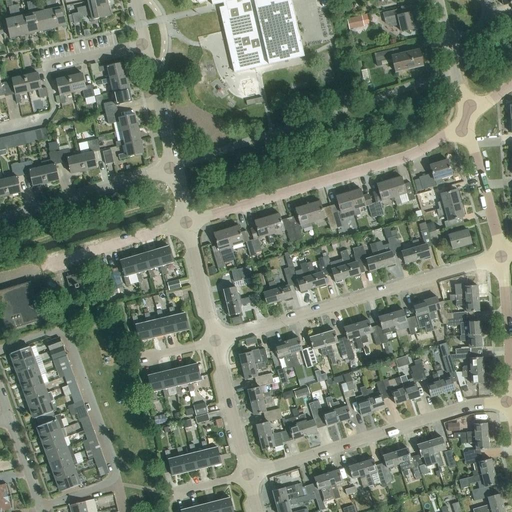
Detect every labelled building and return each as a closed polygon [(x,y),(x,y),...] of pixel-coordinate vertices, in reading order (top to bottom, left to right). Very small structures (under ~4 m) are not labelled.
[(37,0),(32,1),(39,32),(44,30),(45,32),(48,31),(43,11),(39,12),(37,0)] [(45,0),(48,10),(43,11),(48,31),(51,30),(51,29),(57,28),(50,0),(45,0)] [(55,0),(50,0),(57,28),(62,26),(63,28),(67,27),(62,7),(57,8),(55,0)] [(89,6),(77,9),(78,13),(109,7),(107,0),(94,0),(88,1),(89,6)] [(235,72),(306,56),(292,0),(212,0),(213,5),(224,3),(225,6),(220,7),(235,72)] [(511,0),(501,0),(503,6),(510,4),(511,10),(511,9),(511,0)] [(29,14),(25,15),(30,35),(33,35),(32,33),(39,32),(32,1),(27,2),(29,14)] [(18,4),(13,6),(20,36),(26,34),(26,36),(30,35),(25,15),(21,16),(18,4)] [(11,19),(7,20),(11,39),(14,39),(14,37),(20,36),(13,6),(9,7),(11,19)] [(78,13),(72,15),(74,24),(81,23),(80,18),(89,16),(90,21),(112,16),(112,12),(110,12),(109,7),(78,13)] [(390,27),(400,25),(402,32),(415,29),(411,13),(403,15),(402,9),(383,13),(385,24),(390,27)] [(347,19),(349,30),(364,26),(361,16),(347,19)] [(396,72),(424,66),(420,50),(396,55),(394,49),(375,53),(378,67),(383,66),(381,60),(392,57),(396,72)] [(110,80),(126,76),(124,63),(108,67),(108,66),(99,68),(100,73),(108,71),(110,79),(110,80)] [(45,97),(43,88),(42,89),(39,73),(26,76),(29,92),(38,90),(40,98),(45,97)] [(83,74),(70,77),(74,92),(83,90),(85,98),(95,96),(92,85),(85,86),(83,74)] [(13,79),(13,81),(7,83),(10,96),(15,95),(17,103),(22,102),(20,94),(29,92),(26,76),(13,79)] [(129,89),(126,76),(110,80),(110,79),(102,81),(103,85),(111,84),(113,92),(121,91),(129,89)] [(74,92),(70,77),(57,80),(60,95),(62,104),(66,103),(64,94),(74,92)] [(7,83),(1,84),(0,78),(0,93),(1,96),(5,95),(5,97),(10,96),(7,83)] [(132,102),(129,89),(121,91),(113,92),(115,102),(104,104),(106,114),(118,111),(117,105),(132,102)] [(263,102),(262,97),(246,101),(247,106),(263,102)] [(122,131),(138,127),(135,114),(119,118),(118,111),(106,114),(109,124),(120,121),(122,131)] [(361,126),(372,123),(370,118),(360,121),(361,126)] [(117,146),(125,145),(125,144),(141,140),(138,127),(122,131),(124,140),(116,142),(117,146)] [(43,141),(41,129),(35,131),(38,142),(43,141)] [(35,131),(29,132),(32,144),(38,142),(35,131)] [(29,132),(24,133),(27,145),(32,144),(29,132)] [(27,145),(24,133),(18,134),(21,146),(27,145)] [(21,146),(18,134),(12,136),(15,147),(21,146)] [(7,137),(1,138),(4,150),(10,149),(7,137)] [(81,155),(85,171),(98,168),(94,152),(100,151),(98,139),(87,142),(90,153),(81,155)] [(142,155),(142,153),(143,153),(141,140),(125,144),(125,145),(127,153),(119,155),(120,159),(129,157),(128,156),(136,155),(136,156),(142,155)] [(71,174),(85,171),(81,155),(72,157),(70,149),(60,151),(62,163),(68,161),(71,174)] [(105,165),(114,163),(111,150),(103,152),(105,165)] [(49,153),(51,160),(42,162),(43,167),(47,183),(59,180),(56,164),(62,163),(60,151),(49,153)] [(433,175),(424,177),(419,179),(423,189),(436,185),(436,186),(443,184),(442,178),(452,175),(447,160),(430,166),(433,175)] [(43,167),(34,169),(32,161),(22,163),(24,175),(31,174),(34,186),(47,183),(43,167)] [(5,179),(8,195),(21,192),(18,177),(24,175),(22,163),(12,165),(14,177),(5,179)] [(401,202),(400,198),(399,195),(406,193),(408,201),(414,199),(409,182),(403,184),(401,176),(389,180),(395,200),(396,204),(401,202)] [(0,196),(8,195),(5,179),(0,180),(0,196)] [(382,201),(382,200),(390,198),(391,201),(395,200),(389,180),(377,183),(379,191),(373,193),(376,203),(374,204),(378,216),(383,215),(379,202),(382,201)] [(360,188),(348,192),(353,209),(355,215),(355,216),(360,215),(358,208),(365,205),(366,207),(368,206),(372,218),(378,216),(374,204),(372,204),(369,194),(362,196),(360,188)] [(439,197),(437,190),(417,195),(419,202),(439,197)] [(438,204),(440,209),(461,204),(459,197),(461,197),(459,191),(458,191),(457,190),(440,195),(443,202),(438,204)] [(338,204),(330,206),(337,228),(343,227),(341,220),(355,215),(353,209),(348,192),(336,196),(338,204)] [(319,201),(307,205),(313,221),(324,218),(325,219),(327,218),(331,230),(337,228),(330,206),(322,209),(319,201)] [(462,209),(461,204),(440,209),(440,210),(437,210),(438,217),(446,215),(448,221),(444,222),(445,228),(455,225),(454,220),(465,217),(464,215),(465,215),(464,209),(462,209)] [(295,208),(297,216),(290,218),(297,241),(302,239),(299,230),(314,226),(313,222),(313,221),(307,205),(295,208)] [(290,218),(281,221),(278,213),(267,217),(272,234),(284,230),(284,231),(286,230),(290,243),(297,241),(290,218)] [(250,229),(254,240),(251,240),(256,253),(262,252),(257,239),(267,236),(270,244),(274,242),(272,234),(267,217),(254,221),(256,227),(250,229)] [(226,229),(231,246),(243,243),(238,226),(226,229)] [(224,267),(221,256),(228,254),(233,253),(231,246),(226,229),(213,233),(217,246),(212,248),(218,269),(224,267)] [(428,247),(433,246),(430,235),(429,233),(428,230),(421,232),(424,245),(420,246),(418,240),(412,241),(413,246),(414,246),(418,260),(424,258),(425,260),(431,258),(428,247)] [(453,249),(472,244),(468,230),(449,236),(453,249)] [(430,235),(433,246),(439,244),(436,231),(429,233),(430,235)] [(397,236),(392,237),(397,253),(402,251),(397,236)] [(395,266),(392,255),(397,254),(397,253),(392,237),(387,239),(389,244),(383,246),(381,242),(375,243),(383,268),(389,266),(390,267),(395,266)] [(256,253),(251,240),(245,242),(250,257),(256,255),(256,253)] [(370,245),(373,257),(367,259),(365,251),(364,252),(362,246),(358,247),(363,264),(368,263),(371,273),(377,271),(376,270),(383,268),(375,243),(370,245)] [(169,246),(157,250),(162,266),(160,266),(162,275),(167,273),(165,265),(174,262),(169,246)] [(409,250),(402,252),(406,266),(412,264),(412,262),(418,260),(414,246),(413,246),(409,247),(409,250)] [(355,262),(351,264),(347,250),(340,253),(342,260),(348,278),(355,276),(355,278),(361,276),(358,266),(363,264),(358,247),(352,249),(354,254),(353,255),(355,262)] [(162,266),(157,250),(145,254),(149,270),(148,270),(151,278),(155,277),(152,269),(160,266),(162,266)] [(149,270),(145,254),(132,257),(137,273),(136,274),(138,282),(143,281),(140,272),(148,270),(149,270)] [(304,278),(297,280),(291,259),(289,259),(288,255),(285,256),(288,268),(289,268),(294,285),(298,284),(301,294),(307,292),(307,290),(314,288),(306,264),(306,263),(300,265),(304,278)] [(328,275),(333,273),(336,283),(342,282),(341,280),(348,278),(342,260),(330,263),(328,256),(323,258),(328,275)] [(137,273),(132,257),(120,261),(125,276),(124,276),(126,286),(131,284),(128,276),(136,274),(137,273)] [(326,286),(323,276),(328,275),(323,258),(318,259),(320,265),(318,265),(321,273),(315,275),(311,262),(306,264),(314,288),(320,287),(320,288),(326,286)] [(123,288),(117,268),(107,271),(112,291),(123,288)] [(281,288),(280,286),(277,275),(272,277),(273,282),(274,282),(275,288),(279,302),(286,300),(286,302),(292,300),(289,287),(294,285),(289,268),(288,268),(283,270),(288,286),(281,288)] [(78,285),(82,284),(79,273),(66,277),(69,288),(74,286),(75,289),(79,288),(78,285)] [(262,274),(255,275),(258,287),(265,285),(262,274)] [(249,284),(248,279),(235,283),(236,288),(249,284)] [(181,288),(179,280),(167,283),(169,291),(181,288)] [(0,291),(0,310),(2,318),(6,331),(42,320),(30,282),(0,291)] [(268,283),(270,289),(271,291),(263,293),(267,307),(274,305),(273,304),(279,302),(275,288),(274,282),(273,282),(268,283)] [(455,295),(449,295),(450,301),(456,301),(478,299),(477,286),(466,287),(466,284),(454,285),(455,295)] [(240,300),(239,294),(237,295),(236,287),(222,290),(223,297),(225,296),(226,303),(240,300)] [(181,290),(170,293),(172,299),(183,296),(181,290)] [(240,305),(242,305),(255,302),(256,307),(262,306),(259,295),(240,300),(226,303),(228,309),(226,310),(228,316),(242,313),(240,305)] [(436,318),(434,313),(434,311),(438,310),(443,325),(448,324),(447,318),(447,313),(443,301),(439,303),(437,297),(424,301),(430,320),(436,318)] [(478,299),(456,301),(456,307),(466,306),(467,312),(479,311),(478,299)] [(416,316),(411,318),(414,328),(419,327),(419,329),(424,327),(426,333),(434,331),(430,320),(424,301),(412,305),(416,316)] [(172,316),(176,332),(189,329),(185,313),(175,316),(173,307),(169,308),(171,316),(172,316)] [(164,335),(176,332),(172,316),(171,316),(163,318),(161,310),(156,311),(158,319),(160,319),(164,335)] [(416,334),(411,318),(406,319),(404,310),(391,314),(395,328),(397,332),(409,328),(411,336),(416,334)] [(152,338),(164,335),(160,319),(158,319),(151,321),(149,313),(144,314),(146,322),(148,322),(152,338)] [(381,327),(376,329),(381,344),(388,342),(386,334),(396,331),(396,332),(397,332),(395,328),(391,314),(378,318),(381,327)] [(139,341),(152,338),(148,322),(146,322),(139,324),(136,315),(132,317),(134,326),(135,326),(139,341)] [(98,321),(96,316),(85,320),(86,325),(98,321)] [(454,325),(460,325),(460,336),(462,335),(481,334),(480,321),(467,322),(467,317),(465,317),(454,318),(454,325)] [(381,344),(376,329),(372,330),(369,321),(356,324),(362,344),(368,342),(365,335),(372,333),(376,346),(381,344)] [(362,344),(356,324),(344,328),(346,337),(342,339),(347,355),(349,362),(355,361),(349,340),(355,338),(358,349),(363,348),(362,344)] [(335,358),(332,347),(331,345),(337,343),(341,356),(347,355),(342,339),(337,340),(334,331),(322,334),(329,359),(335,358)] [(321,348),(321,350),(325,365),(330,363),(329,359),(322,334),(309,338),(312,347),(307,349),(310,360),(312,365),(317,364),(313,351),(321,348)] [(460,341),(467,341),(469,341),(469,347),(461,348),(461,349),(455,350),(456,354),(472,353),(471,348),(482,347),(481,334),(462,335),(462,336),(460,336),(460,341)] [(49,352),(63,347),(59,338),(46,342),(46,343),(49,352)] [(295,352),(301,351),(306,369),(312,367),(312,365),(310,360),(307,349),(302,350),(299,338),(286,342),(294,367),(299,366),(295,352)] [(286,342),(274,346),(277,358),(278,359),(283,358),(287,370),(294,367),(286,342)] [(383,344),(387,358),(388,357),(388,358),(396,356),(396,353),(393,354),(390,346),(388,347),(387,343),(383,344)] [(14,364),(33,357),(29,347),(11,354),(13,359),(12,361),(13,363),(14,364)] [(63,347),(49,352),(52,361),(66,356),(63,347)] [(239,355),(242,367),(267,361),(264,349),(239,355)] [(470,366),(469,366),(464,366),(462,368),(462,372),(483,370),(483,357),(472,358),(472,353),(456,354),(456,355),(450,355),(451,361),(456,360),(470,359),(470,366)] [(449,355),(442,357),(447,373),(454,370),(449,355)] [(36,366),(33,357),(14,364),(18,373),(36,366)] [(256,370),(258,369),(258,371),(266,369),(264,362),(268,361),(267,361),(242,367),(245,380),(254,378),(256,382),(266,380),(272,378),(270,374),(258,377),(256,370)] [(197,364),(184,367),(189,384),(187,384),(189,392),(194,391),(193,383),(201,381),(197,364)] [(419,375),(421,381),(426,379),(422,364),(416,366),(419,375)] [(444,379),(440,365),(434,367),(437,374),(444,393),(456,389),(452,377),(444,379)] [(40,375),(36,366),(18,373),(18,374),(17,375),(18,378),(20,378),(21,382),(40,375)] [(419,375),(416,366),(411,368),(413,374),(411,375),(414,383),(421,381),(419,375)] [(182,394),(180,386),(187,384),(189,384),(184,367),(172,370),(177,387),(175,387),(177,395),(182,394)] [(64,377),(62,371),(60,368),(56,370),(59,379),(64,377)] [(287,383),(283,368),(277,370),(281,384),(287,383)] [(170,397),(168,389),(175,387),(177,387),(172,370),(160,373),(164,390),(163,390),(165,398),(170,397)] [(463,378),(471,377),(472,384),(484,383),(483,370),(462,372),(455,373),(460,387),(466,385),(463,378)] [(157,400),(155,392),(163,390),(164,390),(160,373),(148,376),(152,391),(150,392),(152,401),(157,400)] [(432,376),(434,381),(433,381),(434,383),(427,385),(431,397),(444,393),(437,374),(432,376)] [(21,382),(24,391),(43,385),(40,375),(21,382)] [(407,381),(405,376),(400,377),(408,400),(420,396),(416,384),(414,385),(414,383),(412,379),(407,381)] [(396,404),(408,400),(400,377),(394,380),(396,387),(390,389),(387,379),(382,381),(388,398),(393,396),(396,404)] [(247,390),(251,402),(271,397),(270,392),(262,394),(260,387),(273,384),(272,378),(266,380),(256,382),(257,387),(247,390)] [(348,391),(350,397),(355,396),(353,390),(355,390),(352,381),(346,383),(348,391)] [(369,397),(373,411),(386,407),(383,399),(388,398),(382,381),(376,383),(379,392),(374,394),(372,388),(366,390),(369,397)] [(348,391),(346,383),(340,385),(345,399),(350,397),(348,391)] [(43,385),(24,391),(28,400),(46,394),(43,385)] [(361,415),(373,411),(369,397),(366,390),(365,387),(360,389),(362,395),(355,398),(361,415)] [(46,394),(28,400),(28,401),(27,402),(28,405),(29,405),(31,409),(49,403),(46,394)] [(271,397),(251,402),(254,415),(263,413),(264,418),(275,415),(280,414),(279,409),(266,412),(264,405),(273,403),(271,397)] [(328,406),(321,408),(323,414),(327,426),(339,422),(333,404),(331,397),(325,399),(328,406)] [(318,400),(314,402),(318,416),(323,414),(321,408),(318,400)] [(304,414),(299,416),(305,436),(317,432),(313,418),(318,416),(314,402),(308,403),(311,412),(304,414)] [(338,402),(333,404),(339,422),(351,418),(347,406),(340,409),(338,402)] [(36,418),(37,422),(54,416),(49,403),(31,409),(34,419),(36,418)] [(207,413),(205,403),(193,406),(196,416),(207,413)] [(84,405),(74,409),(76,414),(77,418),(87,414),(84,405)] [(283,419),(282,419),(285,431),(286,436),(286,437),(291,435),(293,440),(305,436),(299,416),(297,411),(296,409),(292,411),(294,418),(285,421),(284,418),(283,419)] [(37,427),(41,436),(64,428),(59,414),(54,416),(37,422),(39,426),(37,427)] [(197,424),(209,421),(207,414),(195,417),(197,424)] [(275,415),(264,418),(265,423),(256,425),(259,438),(273,434),(272,429),(270,429),(269,422),(282,419),(280,414),(275,415)] [(154,417),(155,425),(168,422),(166,415),(154,417)] [(475,432),(467,432),(467,433),(455,434),(456,439),(461,439),(461,438),(488,436),(487,423),(474,424),(475,432)] [(456,424),(447,424),(448,432),(457,431),(456,424)] [(64,428),(41,436),(44,445),(63,439),(63,438),(67,437),(64,428)] [(263,450),(282,445),(282,443),(288,441),(286,436),(285,431),(279,433),(273,434),(259,438),(263,450)] [(461,444),(476,443),(476,450),(468,451),(468,452),(463,453),(464,459),(470,458),(481,456),(480,450),(489,449),(488,436),(461,438),(461,439),(461,444)] [(438,467),(443,466),(439,453),(438,452),(446,449),(443,437),(430,441),(434,455),(438,467)] [(66,448),(63,439),(44,445),(47,454),(66,448)] [(205,450),(209,467),(221,464),(217,447),(208,449),(206,441),(202,442),(204,450),(205,450)] [(422,475),(428,474),(422,457),(428,455),(429,457),(434,455),(430,441),(417,445),(420,454),(415,456),(419,466),(421,472),(422,475)] [(197,469),(209,467),(205,450),(204,450),(196,452),(194,444),(190,445),(192,454),(193,453),(197,469)] [(51,463),(74,455),(71,446),(66,448),(47,454),(47,455),(47,456),(48,459),(49,460),(51,463)] [(184,472),(197,469),(193,453),(192,454),(184,455),(182,447),(177,448),(179,457),(180,456),(184,472)] [(419,466),(415,456),(411,457),(408,448),(395,452),(400,466),(403,476),(408,475),(407,470),(412,469),(416,481),(421,479),(420,476),(422,475),(421,472),(419,466)] [(172,475),(184,472),(180,456),(179,457),(171,458),(169,450),(165,451),(167,460),(168,459),(172,475)] [(449,464),(455,463),(451,450),(445,452),(449,464)] [(385,463),(381,464),(387,483),(392,481),(388,468),(394,466),(394,468),(400,466),(395,452),(383,456),(385,463)] [(77,464),(74,455),(51,463),(52,467),(51,469),(52,472),(54,472),(72,466),(77,464)] [(473,477),(494,472),(490,459),(482,461),(481,456),(470,458),(464,459),(466,466),(473,464),(475,471),(472,472),(473,477)] [(387,483),(381,464),(375,466),(373,459),(361,463),(365,477),(369,487),(374,485),(370,473),(376,472),(379,479),(381,485),(387,483)] [(359,477),(360,479),(363,488),(369,487),(365,477),(361,463),(349,467),(353,479),(359,477)] [(57,482),(76,475),(72,466),(54,472),(57,482)] [(343,482),(339,470),(327,474),(335,499),(340,498),(336,484),(343,482)] [(497,484),(494,472),(473,477),(459,480),(461,489),(470,487),(470,484),(477,482),(479,488),(472,490),(473,495),(489,491),(488,486),(497,484)] [(318,489),(313,491),(320,511),(326,510),(324,503),(335,499),(327,474),(314,478),(318,489)] [(80,485),(76,475),(57,482),(57,483),(57,486),(59,487),(61,492),(80,485)] [(276,503),(296,498),(304,496),(301,483),(294,485),(285,488),(285,487),(273,490),(276,503)] [(0,498),(11,496),(7,484),(0,485),(0,498)] [(483,511),(489,511),(503,506),(500,493),(490,496),(489,491),(473,495),(474,500),(487,497),(489,504),(487,505),(473,509),(473,511),(483,511)] [(0,511),(12,509),(11,496),(0,498),(0,511)] [(234,511),(231,498),(218,501),(220,511),(234,511)] [(290,511),(289,505),(298,503),(296,498),(276,503),(278,511),(290,511)] [(68,506),(69,511),(94,511),(97,511),(96,508),(93,509),(91,501),(94,500),(68,506)] [(220,511),(218,501),(206,504),(207,511),(220,511)] [(448,511),(446,506),(441,508),(442,511),(461,511),(459,502),(452,504),(454,511),(448,511)]
